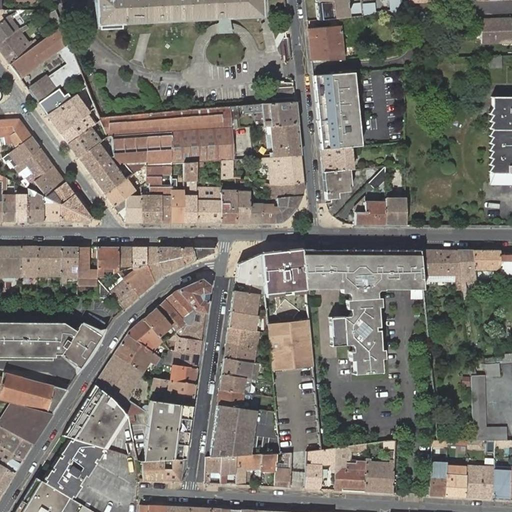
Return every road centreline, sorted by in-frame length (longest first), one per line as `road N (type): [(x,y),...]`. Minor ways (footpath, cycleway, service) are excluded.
road 1 (residential): [(0,510),(126,315),(166,280),(221,266)]
road 2 (residential): [(511,511),(189,493)]
road 3 (residential): [(292,0),(313,234)]
road 4 (residential): [(189,493),(221,266)]
road 5 (residential): [(313,234),(511,235)]
road 6 (residential): [(110,231),(106,212),(21,107)]
